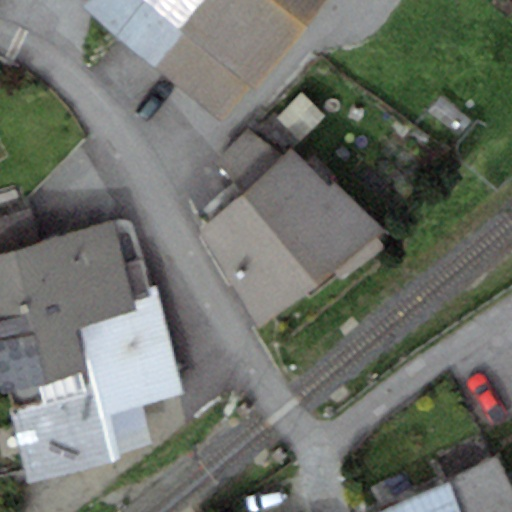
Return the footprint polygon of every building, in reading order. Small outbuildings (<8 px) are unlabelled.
[(89,0),(83,8),(223,119),(250,86),(255,90),(327,0),(89,0)] [(216,161),(239,195),(318,285),(385,231),(334,182),(328,186),(291,150),(284,155),(249,129),(216,161)] [(260,331),(318,285),(239,195),(201,231),(260,331)] [(0,379),(28,485),(121,460),(120,454),(153,445),(143,406),(186,395),(157,285),(143,288),(140,276),(129,279),(114,223),(41,242),(32,209),(0,217),(0,379)] [(511,511),(511,484),(496,456),(446,482),(461,511),(511,511)] [(461,511),(446,482),(385,511),(461,511)]
